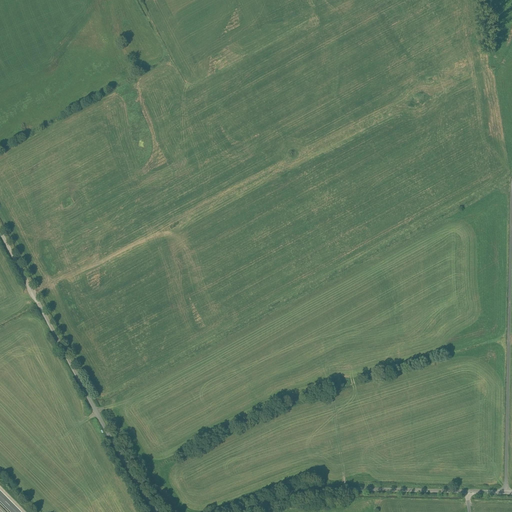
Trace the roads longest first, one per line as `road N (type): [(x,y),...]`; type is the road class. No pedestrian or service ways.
road 1 (unclassified): [(0,229),(156,511)]
road 2 (unclassified): [(511,187),(505,492)]
road 3 (unclassified): [(247,511),(323,490),(505,492)]
